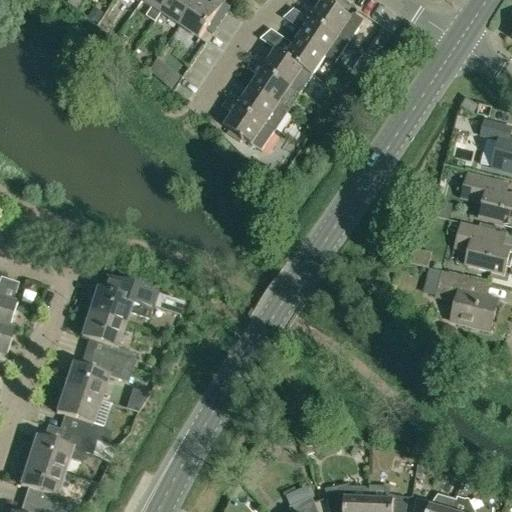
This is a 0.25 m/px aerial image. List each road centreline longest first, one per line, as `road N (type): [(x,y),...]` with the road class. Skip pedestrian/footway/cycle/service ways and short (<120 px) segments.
road 1 (tertiary): [(459,43),(303,276)]
road 2 (tertiary): [(157,511),(303,276)]
road 3 (residential): [(0,249),(64,274),(0,444)]
road 4 (residential): [(204,100),(236,47),(280,0)]
